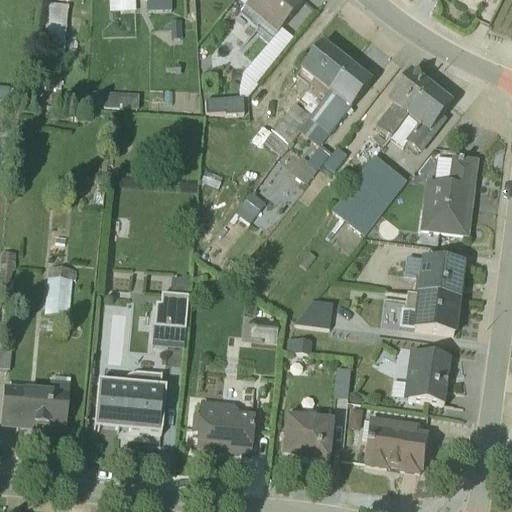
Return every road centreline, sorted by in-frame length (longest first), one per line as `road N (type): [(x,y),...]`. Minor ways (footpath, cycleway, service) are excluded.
road 1 (residential): [(306,511),(0,482)]
road 2 (residential): [(479,511),(511,268)]
road 3 (residential): [(373,0),(453,57),(511,83)]
